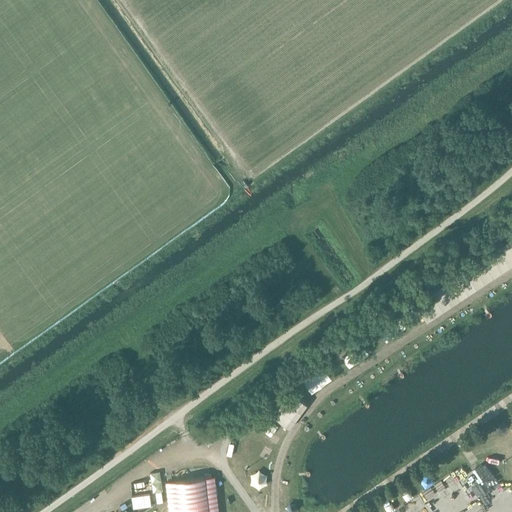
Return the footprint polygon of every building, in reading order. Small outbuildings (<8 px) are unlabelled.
[(478,450),(483,459),(496,450),(491,441),(478,450)] [(511,452),(500,453),(500,472),(511,471),(511,452)] [(488,471),(483,461),(479,463),(475,454),(468,456),(477,476),(488,471)] [(202,463),(190,467),(192,472),(204,468),(202,463)] [(436,478),(439,483),(432,487),(438,497),(455,487),(446,472),(436,478)] [(212,486),(214,476),(202,473),(200,484),(212,486)] [(409,498),(412,503),(425,496),(422,491),(409,498)]
